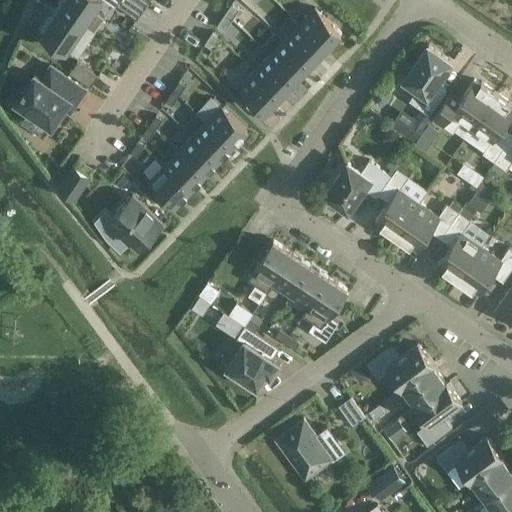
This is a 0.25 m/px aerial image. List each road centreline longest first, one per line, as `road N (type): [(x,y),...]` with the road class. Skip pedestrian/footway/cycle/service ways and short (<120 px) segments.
road 1 (residential): [(417,0),(278,207),(415,299)]
road 2 (residential): [(245,511),(205,456),(415,299)]
road 3 (track): [(205,456),(65,285)]
